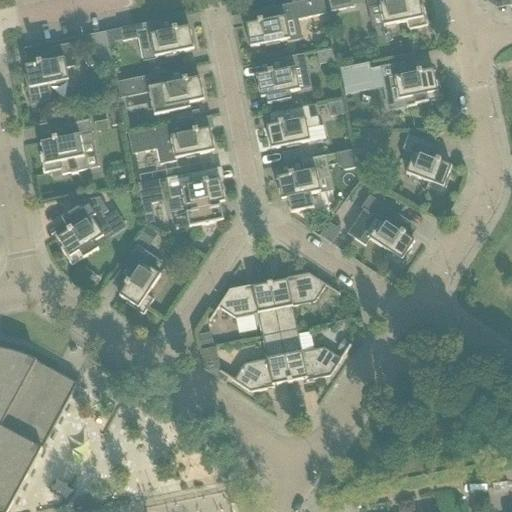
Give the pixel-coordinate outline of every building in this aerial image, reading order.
[(327,0),(330,12),(354,7),(352,0),(327,0)] [(401,0),(401,1),(391,3),(390,0),(365,0),(367,9),(379,7),(383,28),(407,23),(408,31),(427,27),(422,7),(420,7),(418,0),(401,0)] [(285,20),(297,18),(294,5),(270,9),(272,21),(262,23),(262,21),(257,22),(258,24),(245,26),(250,49),(265,46),(265,48),(279,46),(279,43),(289,41),(285,20)] [(178,54),(193,51),(189,29),(177,31),(176,29),(172,30),(172,32),(162,34),(160,22),(120,31),(122,43),(138,40),(140,48),(152,45),(154,59),(164,57),(165,59),(179,56),(178,54)] [(113,67),(106,32),(91,35),(93,43),(98,70),(113,67)] [(91,35),(77,38),(79,46),(93,43),(91,35)] [(25,68),(26,78),(24,78),(30,107),(52,103),(49,86),(68,82),(66,69),(77,67),(73,44),(48,49),(51,63),(41,65),(41,63),(36,64),(37,66),(25,68)] [(297,80),(309,77),(305,55),(280,60),(282,72),(273,74),(272,72),(267,73),(268,75),(256,78),(260,100),(266,99),(267,106),(291,101),(290,94),(300,92),(297,80)] [(369,64),(340,70),(343,88),(373,82),(369,64)] [(416,73),(416,75),(406,77),(404,64),(379,69),(384,92),(396,90),(399,102),(405,101),(406,108),(442,101),(437,81),(435,81),(433,72),(421,74),(421,72),(416,73)] [(204,102),(199,80),(187,82),(187,80),(182,81),(182,83),(173,85),(170,73),(118,84),(122,101),(151,95),(155,118),(192,110),(190,105),(204,102)] [(300,145),(310,143),(307,130),(319,128),(315,106),(290,111),(293,123),(283,125),(283,123),(278,124),(278,126),(266,129),(271,151),(286,148),(286,150),(300,147),(300,145)] [(199,156),(214,153),(209,131),(197,133),(195,121),(127,135),(132,156),(157,151),(160,166),(176,163),(176,161),(185,159),(186,161),(200,158),(199,156)] [(40,154),(44,175),(62,171),(61,164),(84,159),(80,138),(91,135),(89,122),(64,127),(67,139),(56,141),(56,139),(52,140),(52,142),(40,144),(42,154),(40,154)] [(40,127),(45,142),(57,138),(52,123),(40,127)] [(451,168),(440,164),(440,162),(436,161),(435,162),(426,159),(431,146),(408,137),(402,151),(414,155),(406,175),(428,184),(425,191),(442,198),(450,178),(448,178),(451,168)] [(354,154),(337,157),(338,164),(348,171),(357,169),(354,154)] [(320,194),(318,181),(329,178),(328,170),(325,157),(301,162),(303,174),(293,176),(293,174),(288,175),(289,177),(277,179),(281,202),(287,201),(290,215),(314,210),(311,197),(310,197),(310,196),(320,194)] [(191,175),(166,180),(170,202),(183,199),(183,200),(185,212),(187,212),(187,215),(186,216),(189,230),(223,223),(220,208),(219,208),(218,205),(224,204),(220,181),(208,184),(208,182),(205,172),(191,175)] [(138,186),(142,207),(164,203),(159,182),(138,186)] [(364,212),(347,236),(365,248),(370,241),(388,253),(384,260),(399,270),(411,253),(409,252),(414,244),(404,237),(405,235),(401,233),(400,234),(392,228),(399,217),(379,203),(370,197),(361,210),(364,212)] [(68,234),(57,240),(62,249),(60,250),(71,268),(87,258),(96,252),(98,251),(97,249),(94,244),(101,239),(111,233),(104,223),(107,221),(105,219),(103,216),(108,213),(100,200),(68,206),(70,215),(63,219),(61,220),(62,222),(68,231),(67,232),(68,234)] [(150,270),(157,260),(136,247),(123,267),(134,275),(128,283),(127,282),(124,286),(126,287),(119,298),(127,303),(126,305),(143,317),(153,301),(147,297),(160,277),(150,270)] [(272,284),(269,285),(279,335),(297,331),(292,309),(315,304),(325,288),(327,289),(328,288),(309,276),(292,279),(292,281),(272,286),(272,284)] [(259,327),(262,339),(279,335),(269,285),(267,285),(267,287),(246,291),(246,288),(229,292),(217,311),(218,311),(219,310),(235,320),(237,332),(259,327)] [(297,331),(279,335),(290,385),(292,385),(292,384),(313,379),(313,382),(330,378),(342,360),(341,359),(340,360),(324,350),(302,354),(297,331)] [(279,335),(262,339),(266,361),(244,366),(233,382),(232,381),(231,382),(250,394),(267,391),(266,389),(287,385),(287,386),(290,385),(279,335)] [(201,365),(217,362),(215,350),(199,354),(201,365)] [(0,511),(8,511),(77,385),(29,360),(22,357),(21,361),(9,358),(0,355),(0,511)]
